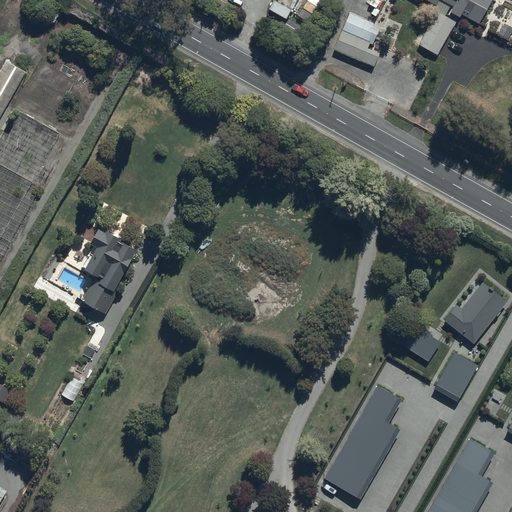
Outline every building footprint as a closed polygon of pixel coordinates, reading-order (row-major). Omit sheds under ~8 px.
[(431,0),(435,2),(436,3),(437,0),(444,0),(450,3),(448,7),(458,13),(459,12),(476,22),(488,0),(431,0)] [(380,23),(349,11),(334,47),(372,63),(378,50),(366,45),(368,41),(372,42),(380,23)] [(456,23),(439,13),(420,45),(437,55),(456,23)] [(0,114),(25,70),(6,60),(0,70),(0,114)] [(113,295),(136,253),(122,245),(121,247),(116,244),(119,239),(108,233),(106,236),(98,232),(90,246),(97,250),(86,271),(103,280),(99,286),(95,283),(82,306),(106,319),(118,298),(113,295)] [(473,341),(506,298),(480,278),(460,305),(455,302),(443,318),(473,341)] [(439,347),(421,335),(426,327),(416,320),(409,331),(417,336),(409,348),(430,361),(439,347)] [(470,362),(458,353),(452,362),(448,359),(441,368),(458,379),(470,362)] [(425,393),(391,373),(387,380),(421,400),(425,393)] [(71,399),(81,381),(72,376),(61,393),(71,399)] [(11,388),(0,380),(0,397),(4,400),(11,388)] [(427,436),(442,408),(426,399),(411,428),(427,436)] [(506,453),(469,432),(441,480),(478,502),(506,453)]
